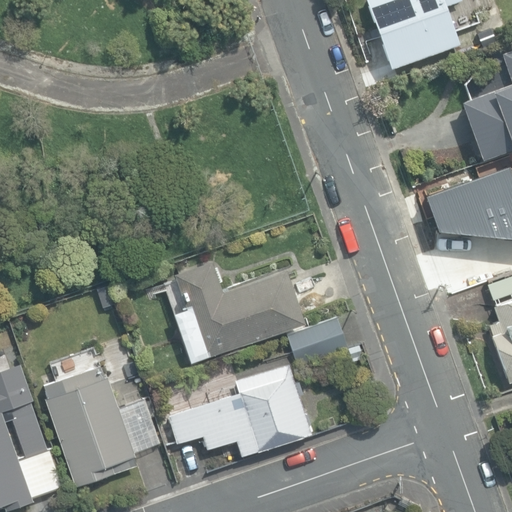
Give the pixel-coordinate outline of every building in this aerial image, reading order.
[(364,0),(388,68),(457,45),(449,22),(464,17),(458,0),(364,0)] [(460,101),(480,158),(511,147),(511,48),(500,52),(510,83),(460,101)] [(459,180),(479,241),(511,230),(511,194),(503,166),(459,180)] [(173,313),(190,363),(303,323),(285,270),(226,290),(225,286),(220,288),(210,261),(172,273),(185,308),(173,313)] [(488,324),(507,382),(511,380),(511,271),(486,280),(493,303),(490,304),(496,321),(488,324)] [(285,333),(297,366),(348,349),(336,315),(285,333)] [(0,506),(5,504),(7,511),(32,504),(30,497),(60,487),(18,360),(0,366),(0,506)] [(234,440),(239,455),(256,450),(256,452),(310,435),(307,425),(310,424),(306,413),(304,414),(298,395),(301,394),(296,380),(293,381),(288,363),(234,380),(238,393),(167,415),(175,442),(200,435),(205,449),(234,440)] [(210,389),(233,380),(227,363),(204,372),(210,389)] [(104,377),(100,364),(43,384),(47,397),(45,398),(75,486),(136,465),(132,456),(134,456),(133,451),(159,442),(144,397),(117,406),(107,376),(104,377)] [(124,387),(144,381),(139,365),(119,371),(124,387)] [(147,380),(158,377),(154,365),(143,368),(147,380)]
